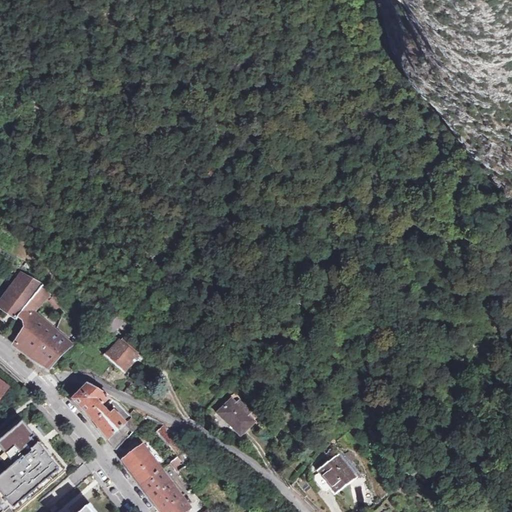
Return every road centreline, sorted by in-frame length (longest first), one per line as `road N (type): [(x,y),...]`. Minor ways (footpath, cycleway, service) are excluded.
road 1 (residential): [(37,384),(81,378),(205,424),(264,466),(307,511)]
road 2 (unclassified): [(140,511),(37,384)]
